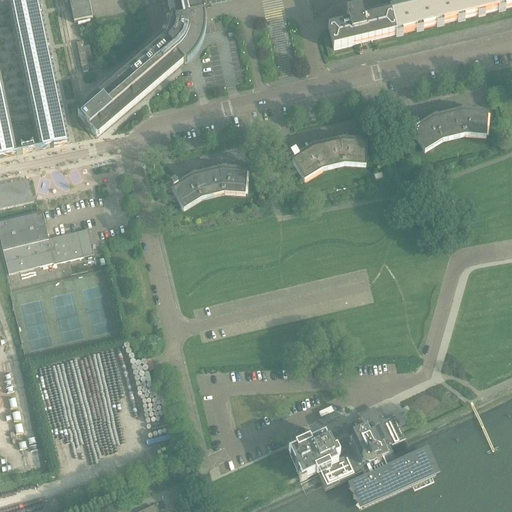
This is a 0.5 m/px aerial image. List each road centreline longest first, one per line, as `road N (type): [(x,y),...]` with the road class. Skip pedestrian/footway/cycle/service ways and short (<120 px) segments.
road 1 (residential): [(137,144),(153,126),(511,42)]
road 2 (residential): [(379,389),(233,451),(216,388),(359,382)]
road 3 (residential): [(379,389),(426,373),(454,266),(511,251)]
road 4 (residential): [(174,358),(132,164),(137,144)]
road 5 (residential): [(137,144),(0,172)]
